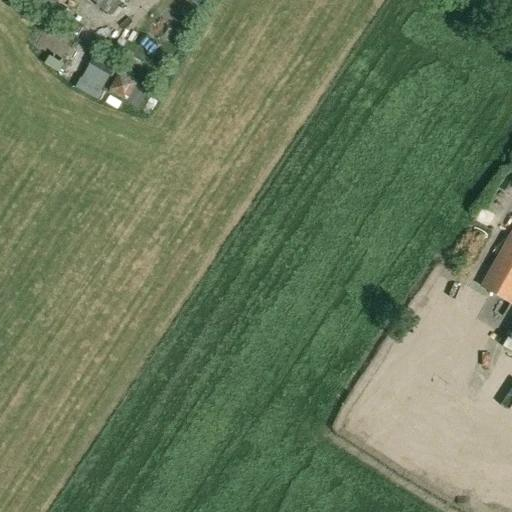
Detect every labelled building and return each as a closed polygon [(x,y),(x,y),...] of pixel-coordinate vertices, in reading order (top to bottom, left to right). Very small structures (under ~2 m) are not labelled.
[(103,87),(114,65),(94,55),(83,77),(103,87)] [(57,72),(61,65),(48,57),(44,64),(57,72)] [(119,86),(136,91),(141,72),(124,67),(119,86)] [(489,195),(481,210),(502,221),(510,206),(489,195)] [(511,235),(485,282),(481,290),(511,306),(511,235)]
